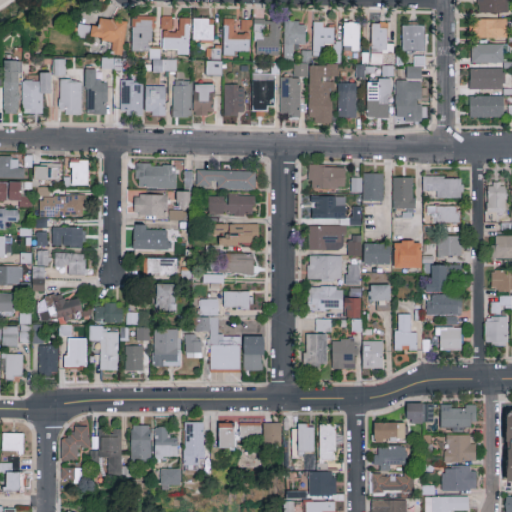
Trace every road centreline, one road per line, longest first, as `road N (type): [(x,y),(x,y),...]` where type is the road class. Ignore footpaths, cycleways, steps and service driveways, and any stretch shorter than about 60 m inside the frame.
road 1 (residential): [(511,147),(0,141)]
road 2 (tertiary): [(496,381),(426,383),(371,402),(0,409)]
road 3 (residential): [(285,402),(284,148)]
road 4 (residential): [(482,382),(482,148)]
road 5 (residential): [(449,5),(287,0)]
road 6 (residential): [(452,148),(448,0)]
road 7 (residential): [(493,511),(496,381)]
road 8 (residential): [(111,273),(109,144)]
